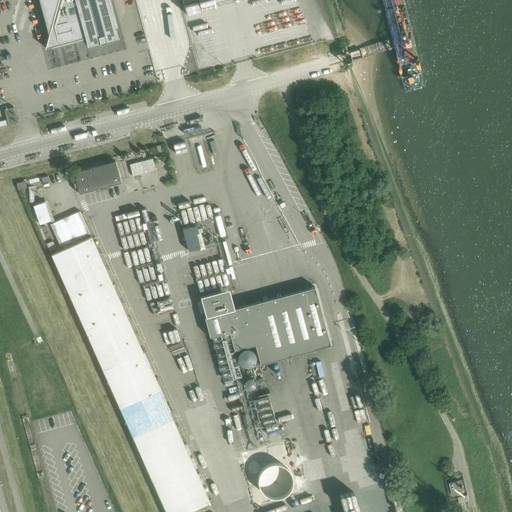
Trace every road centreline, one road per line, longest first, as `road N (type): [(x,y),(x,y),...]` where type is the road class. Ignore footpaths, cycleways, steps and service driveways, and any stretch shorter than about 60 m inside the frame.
road 1 (unclassified): [(0,156),(339,60)]
road 2 (unknown): [(213,180),(239,275),(322,261)]
